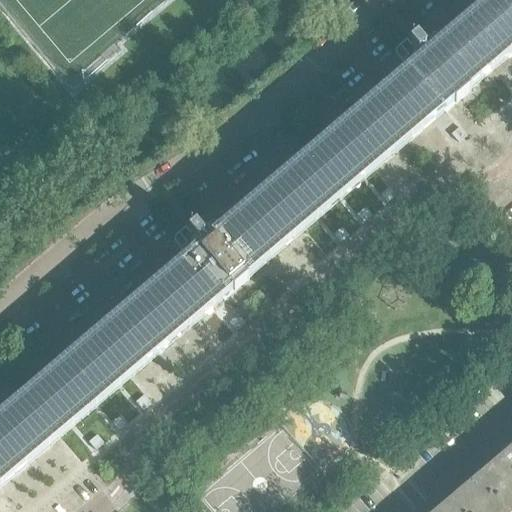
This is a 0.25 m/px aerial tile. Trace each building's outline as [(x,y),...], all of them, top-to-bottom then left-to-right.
[(0,490),(60,440),(129,381),(201,320),(224,301),(305,232),(375,173),(422,132),(445,113),(452,107),(479,84),(488,77),(511,56),(511,0),(493,0),(434,51),(430,46),(426,49),(417,39),(410,45),(419,56),(410,63),(409,64),(408,65),(408,66),(408,67),(408,68),(408,69),(408,70),(408,71),(409,71),(409,72),(413,76),(391,95),(387,91),(339,132),(342,136),(337,140),(327,149),(273,195),(270,190),(213,239),(209,234),(205,237),(196,227),(189,233),(197,243),(189,250),(189,251),(188,252),(187,253),(187,254),(187,255),(187,256),(187,257),(187,258),(188,259),(192,264),(170,282),(166,278),(98,336),(101,341),(29,401),(26,397),(0,419),(0,490)] [(452,136),(460,129),(453,121),(445,128),(452,136)] [(466,137),(460,129),(452,136),(458,144),(466,137)] [(395,197),(389,189),(381,196),(387,204),(395,197)] [(364,224),(371,218),(365,210),(357,216),(364,224)] [(340,244),(348,237),(341,229),(333,236),(340,244)] [(244,325),(238,317),(229,324),(235,332),(244,325)] [(148,403),(142,396),(134,402),(141,410),(148,403)] [(125,423),(118,416),(111,422),(117,430),(125,423)] [(93,449),(101,443),(95,435),(87,442),(93,449)] [(511,511),(511,449),(438,511),(511,511)]
